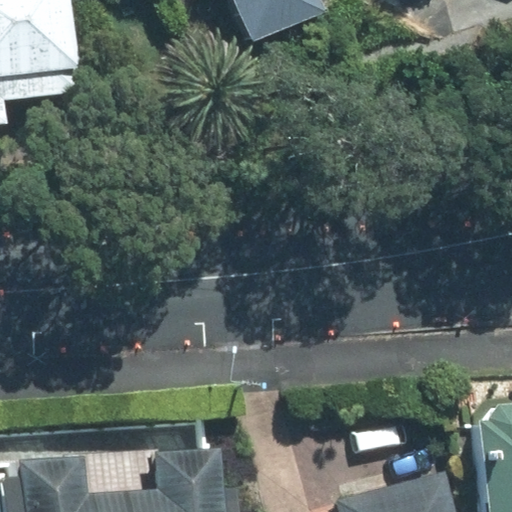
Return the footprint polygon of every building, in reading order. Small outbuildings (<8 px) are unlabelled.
[(0,0),(0,134),(4,135),(0,105),(79,96),(67,0),(0,0)] [(226,0),(245,45),(322,14),(316,0),(226,0)] [(511,511),(511,407),(510,405),(491,407),(478,423),(470,423),(476,511),(511,511)] [(220,511),(216,450),(0,464),(0,511),(220,511)] [(451,511),(441,473),(331,502),(333,511),(451,511)]
